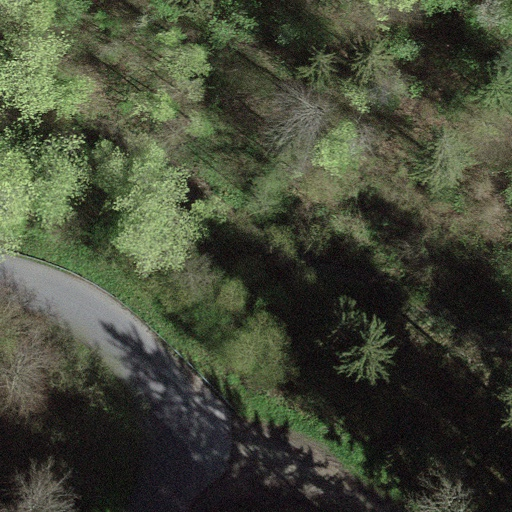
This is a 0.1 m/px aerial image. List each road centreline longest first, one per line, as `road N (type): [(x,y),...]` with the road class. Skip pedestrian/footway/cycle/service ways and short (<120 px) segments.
road 1 (unclassified): [(0,275),(77,304),(128,344),(160,383),(176,451),(152,511)]
road 2 (track): [(160,383),(375,511)]
